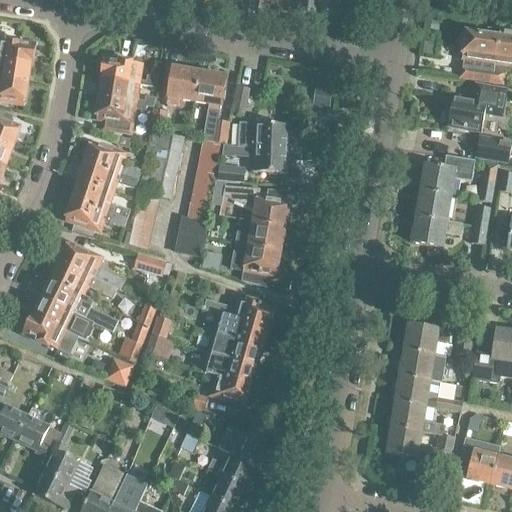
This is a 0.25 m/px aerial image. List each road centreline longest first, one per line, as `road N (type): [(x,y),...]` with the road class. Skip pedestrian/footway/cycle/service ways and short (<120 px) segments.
road 1 (residential): [(392,62),(75,15)]
road 2 (residential): [(0,268),(34,199),(61,108),(75,15)]
road 3 (residential): [(321,494),(358,268)]
road 4 (residential): [(358,268),(392,62)]
road 5 (residential): [(511,291),(358,268)]
